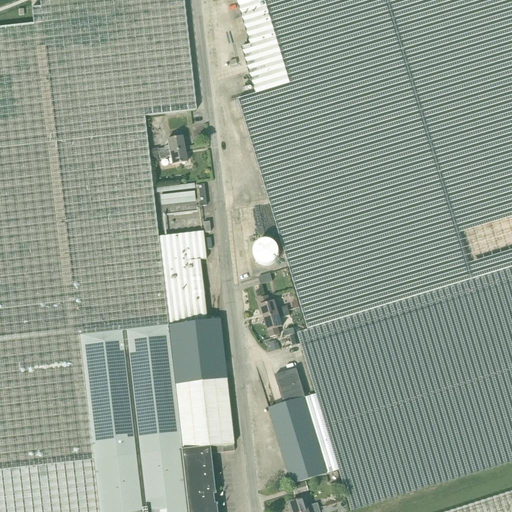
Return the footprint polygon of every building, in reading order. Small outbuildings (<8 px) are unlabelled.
[(219,321),(206,322),(206,315),(200,261),(206,260),(202,234),(158,238),(152,187),(144,118),(197,112),(183,0),(38,0),(39,8),(31,9),(33,25),(0,28),(0,511),(215,511),(215,505),(213,505),(212,495),(214,495),(210,455),(234,452),(219,324),(220,324),(219,321)] [(238,101),(308,331),(297,334),(316,395),(305,398),(296,370),(275,376),(284,405),(269,409),(292,485),(339,471),(351,511),(511,462),(511,0),(237,0),(236,1),(250,46),(241,49),(255,95),(238,101)] [(164,149),(158,150),(157,150),(157,149),(149,150),(150,157),(184,150),(181,135),(179,133),(177,133),(174,134),(173,136),(174,139),(167,140),(168,147),(164,148),(164,149)] [(152,164),(156,163),(159,163),(157,156),(159,156),(160,160),(167,158),(166,157),(170,156),(172,166),(187,163),(184,150),(150,157),(150,158),(151,158),(152,164)] [(161,186),(162,213),(198,211),(196,184),(161,186)] [(204,185),(198,185),(200,207),(206,206),(204,185)] [(279,254),(279,253),(279,251),(278,250),(278,249),(277,247),(276,246),(275,245),(274,244),(273,243),(272,243),(271,242),(269,242),(268,241),(267,241),(265,241),(264,241),(263,242),(261,242),(260,243),(259,243),(258,244),(257,245),(256,246),(255,247),(254,249),(254,250),(254,251),(253,253),(253,254),(253,255),(254,257),(254,258),(254,259),(255,261),(256,262),(257,263),(258,264),(259,265),(260,265),(261,266),(263,266),(264,267),(265,267),(267,267),(268,267),(269,266),(271,266),(272,265),(273,265),(274,264),(275,263),(276,262),(277,261),(278,259),(278,258),(279,257),(279,255),(279,254)] [(260,278),(263,285),(274,281),(271,273),(260,278)] [(270,303),(274,301),(274,300),(273,295),(268,297),(258,300),(261,306),(260,306),(264,319),(288,311),(287,307),(280,309),(281,310),(277,311),(274,302),(270,303)] [(293,310),(299,308),(297,301),(291,303),(293,310)] [(290,316),(288,311),(264,319),(268,331),(270,338),(280,335),(278,328),(282,327),(279,318),(283,317),(283,318),(290,316)] [(293,329),(284,332),(285,337),(295,335),(293,329)] [(300,345),(297,335),(290,337),(293,347),(300,345)] [(294,496),(308,492),(306,483),(292,487),(294,496)] [(511,511),(511,492),(449,511),(511,511)] [(305,499),(291,504),(293,511),(307,511),(319,508),(318,504),(311,506),(311,507),(308,508),(305,499)]
